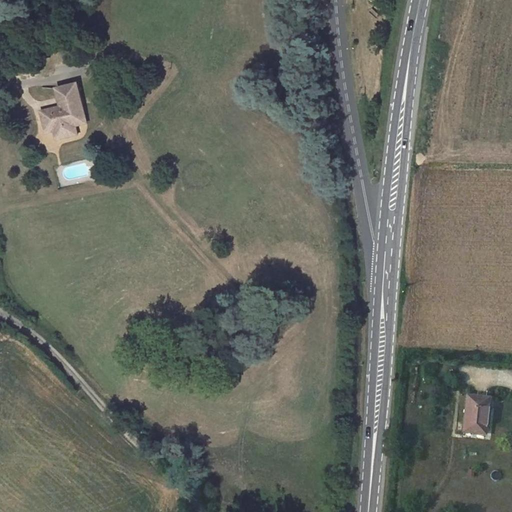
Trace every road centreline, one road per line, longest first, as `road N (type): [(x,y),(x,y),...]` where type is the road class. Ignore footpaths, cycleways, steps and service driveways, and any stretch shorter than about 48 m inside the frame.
road 1 (residential): [(0,301),(206,511)]
road 2 (primary): [(386,250),(373,511)]
road 3 (secondary): [(386,250),(374,238),(337,0)]
road 4 (primary): [(422,0),(386,250)]
